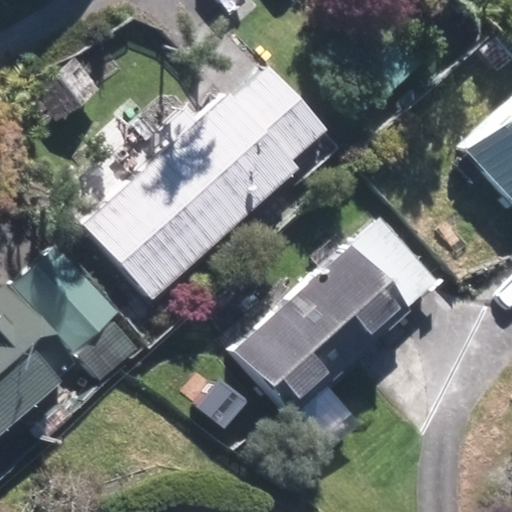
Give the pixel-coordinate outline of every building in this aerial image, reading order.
[(383,94),(425,54),(402,31),(361,72),(383,94)] [(88,215),(153,287),(299,155),(294,149),(326,120),(268,57),(236,85),(234,83),(88,215)] [(511,99),(468,141),(511,188),(511,99)] [(237,340),(291,402),(438,275),(384,212),(237,340)] [(0,265),(0,444),(132,332),(52,240),(10,276),(0,265)]
